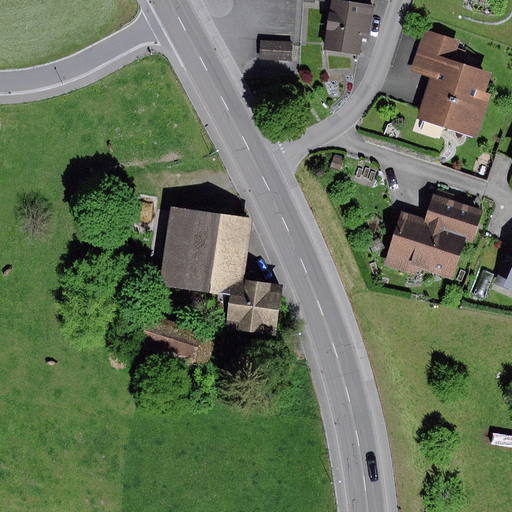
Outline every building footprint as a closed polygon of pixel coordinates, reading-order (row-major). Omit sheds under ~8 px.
[(373,7),(331,1),(323,49),(359,55),(361,39),(368,40),(373,7)] [(460,39),(424,28),(410,72),(429,78),(416,119),(475,137),(488,95),(481,93),(487,74),(459,65),(464,50),(457,48),(460,39)] [(292,44),(260,42),(259,61),(291,62),(292,44)] [(334,156),(331,167),(339,170),(342,158),(334,156)] [(424,219),(401,213),(387,263),(451,281),(462,241),(472,243),(481,210),(431,196),(424,219)] [(250,220),(175,212),(166,288),(226,295),(241,297),(243,282),(250,220)] [(511,246),(496,284),(511,290),(511,246)] [(119,258),(116,302),(138,304),(141,260),(119,258)] [(241,297),(226,295),(222,330),(273,336),(279,286),(243,282),(241,297)] [(207,334),(146,313),(134,345),(196,366),(207,334)]
